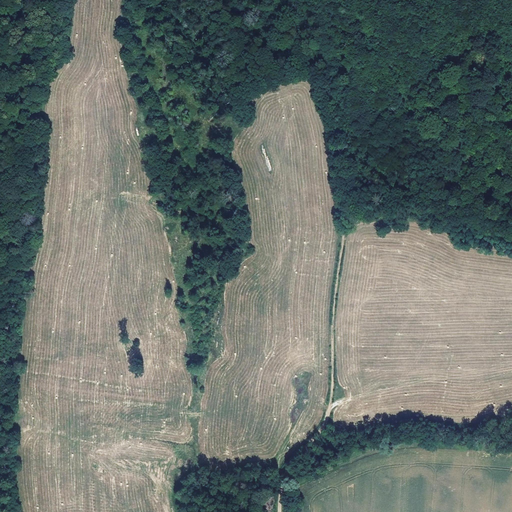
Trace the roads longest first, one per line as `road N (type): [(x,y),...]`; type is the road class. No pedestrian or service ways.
road 1 (track): [(278,511),(285,470),(329,408),(346,189),(310,0)]
road 2 (track): [(344,215),(369,185),(416,155),(448,146),(511,168)]
road 3 (track): [(511,17),(409,96),(416,155)]
